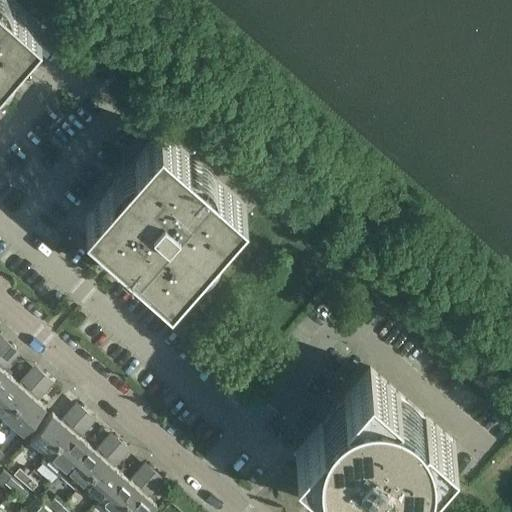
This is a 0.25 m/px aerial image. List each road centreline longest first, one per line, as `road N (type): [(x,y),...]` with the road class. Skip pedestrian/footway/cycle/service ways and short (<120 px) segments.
road 1 (unclassified): [(149,0),(511,317)]
road 2 (unclassified): [(0,300),(243,511)]
